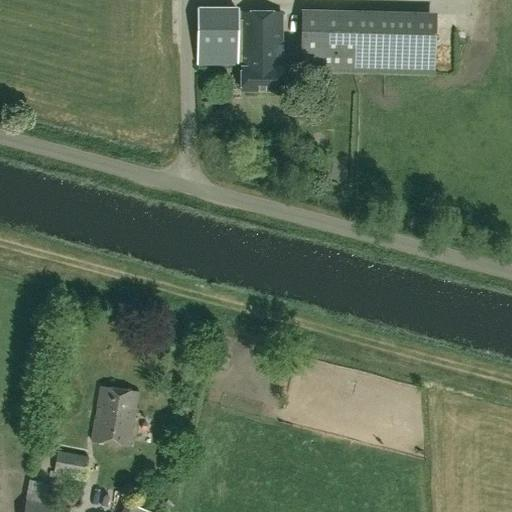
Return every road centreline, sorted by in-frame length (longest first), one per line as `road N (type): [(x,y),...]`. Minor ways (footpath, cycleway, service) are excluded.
road 1 (unclassified): [(511,272),(0,134)]
road 2 (track): [(511,379),(0,241)]
road 3 (track): [(184,183),(183,0)]
